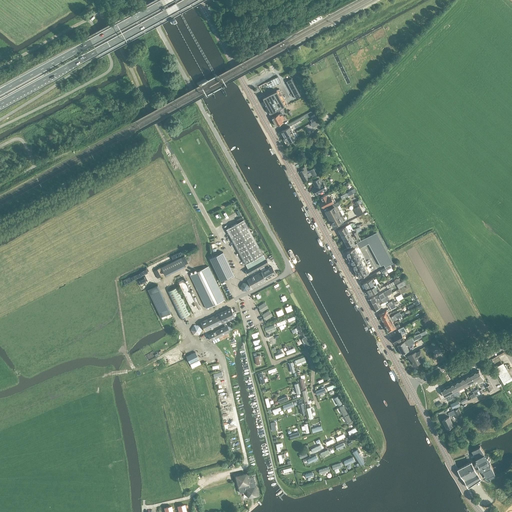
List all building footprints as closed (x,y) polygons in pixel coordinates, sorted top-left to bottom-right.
[(162,0),(158,0),(171,24),(175,22),(162,0)] [(174,0),(171,0),(180,15),(182,14),(174,0)] [(216,75),(214,76),(221,89),(223,88),(216,75)] [(206,80),(197,85),(205,98),(213,93),(206,80)] [(301,96),(292,80),(287,83),(295,99),(301,96)] [(278,90),(262,98),(264,101),(263,102),(269,114),(287,105),(278,90)] [(212,114),(224,136),(226,137),(229,136),(230,134),(211,100),(209,100),(207,101),(206,102),(212,114)] [(283,117),(274,122),(276,126),(283,123),(282,121),(285,119),(283,117)] [(305,125),(309,133),(319,128),(315,120),(305,125)] [(281,131),(284,137),(294,132),(291,126),(281,131)] [(294,132),(284,137),(287,143),(298,138),(294,132)] [(301,168),(303,171),(300,172),(305,181),(311,177),(310,175),(312,174),(313,175),(316,173),(313,168),(310,170),(311,171),(308,173),(306,169),(305,166),(301,168)] [(316,195),(327,189),(323,182),(321,183),(319,178),(313,182),(315,187),(313,188),(316,195)] [(335,201),(332,195),(330,196),(328,194),(326,195),(320,197),(322,201),(320,202),(321,204),(321,205),(322,207),(323,207),(323,208),(335,201)] [(333,207),(325,212),(328,216),(339,210),(337,205),(339,204),(338,201),(332,205),(333,207)] [(357,216),(363,213),(359,206),(353,209),(357,216)] [(339,210),(328,216),(331,221),(342,215),(339,210)] [(342,215),(331,221),(333,226),(345,220),(342,215)] [(266,259),(263,255),(244,219),(226,229),(245,264),(248,268),(245,270),(248,275),(269,263),(267,258),(266,259)] [(338,231),(341,236),(348,232),(345,227),(338,231)] [(348,232),(341,236),(344,241),(351,237),(348,232)] [(346,252),(349,258),(356,255),(361,252),(359,248),(368,243),(373,252),(380,266),(383,264),(385,267),(386,267),(391,264),(393,263),(376,232),(349,247),(350,249),(346,252)] [(351,237),(344,241),(347,247),(354,243),(351,237)] [(209,258),(220,281),(234,275),(223,252),(209,258)] [(361,252),(356,255),(349,258),(352,264),(352,265),(362,259),(362,258),(364,257),(361,252)] [(161,267),(164,274),(185,264),(188,263),(184,256),(181,257),(161,267)] [(362,259),(352,265),(355,271),(366,266),(362,259),(363,259),(362,259)] [(190,275),(206,309),(225,299),(209,266),(190,275)] [(266,280),(276,274),(272,266),(247,280),(252,289),(267,281),(266,280)] [(366,266),(355,271),(359,277),(369,272),(366,266)] [(366,288),(366,289),(376,283),(373,277),(363,283),(366,288)] [(405,285),(402,281),(396,284),(399,289),(405,285)] [(247,283),(242,282),(240,287),(242,291),(247,292),(250,287),(247,283)] [(376,283),(366,289),(367,290),(369,295),(380,289),(376,283)] [(148,289),(161,317),(171,312),(158,285),(148,289)] [(177,286),(168,291),(181,319),(190,313),(177,286)] [(368,300),(370,304),(376,301),(380,299),(387,295),(392,293),(389,289),(378,295),(378,294),(368,300)] [(380,303),(382,301),(380,299),(376,301),(370,304),(374,311),(380,307),(377,303),(379,302),(380,303)] [(268,308),(264,302),(258,306),(261,312),(268,308)] [(228,325),(227,322),(235,318),(231,307),(200,322),(205,332),(224,323),(225,326),(208,335),(211,341),(213,340),(214,343),(230,336),(228,333),(230,332),(227,325),(228,325)] [(378,314),(380,319),(388,314),(387,311),(389,310),(388,308),(378,314)] [(272,316),(268,311),(262,315),(266,320),(272,316)] [(388,314),(380,319),(383,323),(398,315),(397,313),(390,317),(388,314)] [(398,315),(383,323),(385,328),(393,323),(392,321),(396,319),(401,316),(400,314),(398,315)] [(194,323),(191,329),(194,334),(199,334),(203,329),(200,324),(194,323)] [(393,323),(385,328),(388,332),(398,327),(397,325),(395,326),(393,323)] [(407,332),(405,329),(404,326),(398,329),(400,332),(391,337),(392,339),(391,340),(392,341),(392,342),(393,342),(394,344),(404,339),(401,335),(407,332)] [(424,341),(419,333),(397,345),(400,350),(398,351),(400,355),(402,354),(408,351),(406,346),(417,340),(419,344),(424,341)] [(310,346),(305,337),(302,339),(305,345),(304,345),(306,349),(310,346)] [(431,352),(438,348),(435,343),(428,346),(431,352)] [(418,358),(423,355),(420,350),(416,353),(415,352),(409,356),(414,366),(421,363),(418,358)] [(195,352),(186,356),(190,364),(199,359),(195,352)] [(494,368),(497,374),(498,375),(503,382),(504,385),(511,380),(511,378),(511,377),(507,370),(504,363),(494,368)] [(483,377),(479,370),(472,373),(471,374),(476,384),(478,383),(484,380),(483,377)] [(476,384),(471,374),(466,377),(465,377),(469,384),(471,387),(476,384)] [(469,384),(465,377),(460,380),(464,387),(469,384)] [(464,387),(460,380),(455,383),(459,390),(464,387)] [(459,390),(455,383),(454,383),(450,385),(454,393),(458,391),(459,390)] [(454,393),(450,385),(447,387),(441,390),(445,397),(451,394),(454,393)] [(348,414),(343,406),(339,408),(344,416),(348,414)] [(458,416),(462,414),(458,407),(448,413),(450,416),(456,413),(458,416)] [(351,420),(348,415),(345,417),(349,425),(355,422),(353,418),(351,420)] [(448,429),(454,426),(449,416),(443,420),(448,429)] [(494,473),(490,464),(490,462),(490,460),(490,459),(489,458),(488,457),(487,456),(485,455),(484,454),(480,446),(473,450),(475,454),(470,456),(472,460),(458,468),(468,487),(479,480),(482,478),(477,469),(479,468),(480,468),(481,468),(482,468),(483,469),(487,477),(489,476),(490,479),(495,476),(493,473),(494,473)] [(356,450),(352,453),(360,465),(364,463),(356,450)] [(318,459),(316,455),(307,460),(309,463),(318,459)] [(354,461),(353,457),(343,462),(345,465),(354,461)] [(238,487),(239,493),(244,492),(246,491),(248,499),(259,496),(259,493),(257,486),(256,486),(254,479),(253,479),(252,475),(248,476),(247,473),(235,476),(238,487)]
